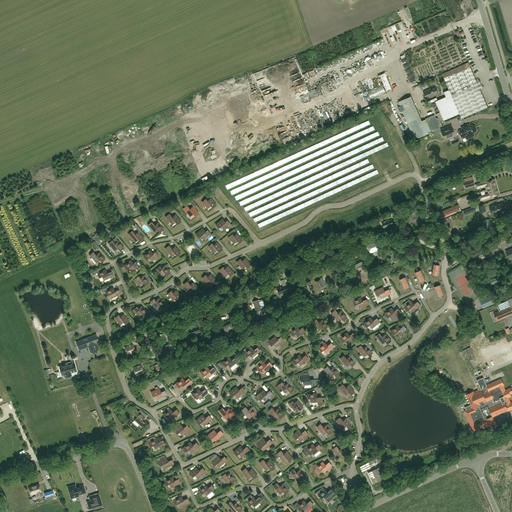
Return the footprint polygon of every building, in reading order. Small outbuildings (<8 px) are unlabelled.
[(476,81),(470,67),(444,78),(450,90),(444,93),(446,98),(436,102),(444,121),(460,115),(462,119),(488,107),(479,89),(483,87),(479,80),(476,81)] [(423,92),(426,100),(439,94),(436,87),(432,89),(431,88),(423,92)] [(409,127),(422,121),(412,96),(398,102),(409,127)] [(277,124),(279,123),(281,129),(287,127),(284,115),(275,118),(277,124)] [(436,120),(434,116),(422,121),(409,127),(415,140),(440,129),(438,125),(439,124),(439,125),(437,119),(437,120),(436,120)] [(451,124),(440,129),(443,136),(454,131),(451,124)] [(463,130),(459,131),(462,137),(465,135),(467,138),(474,135),(472,132),(475,131),(476,129),(475,127),(472,126),(470,127),(469,125),(462,128),(463,130)] [(477,189),(486,186),(487,189),(497,187),(494,179),(476,185),(477,189)] [(465,188),(475,185),(473,180),(464,182),(465,188)] [(482,196),(479,197),(480,200),(490,197),(499,195),(497,187),(488,189),(489,194),(482,196)] [(207,201),(205,199),(202,202),(207,209),(211,206),(213,208),(216,205),(211,198),(207,201)] [(502,203),(490,207),(492,215),(504,212),(502,203)] [(440,219),(460,210),(458,204),(438,212),(440,219)] [(486,211),(484,204),(478,206),(480,213),(486,211)] [(190,209),(187,206),(183,209),(185,212),(186,212),(190,217),(191,216),(193,214),(195,216),(199,213),(193,207),(190,209)] [(172,217),(169,214),(165,217),(168,220),(172,225),(173,224),(175,222),(177,224),(181,221),(175,215),(172,217)] [(216,225),(219,228),(221,226),(224,230),(230,224),(227,221),(225,222),(222,219),(216,225)] [(391,219),(382,223),(384,229),(394,225),(391,219)] [(154,226),(151,222),(148,225),(155,233),(158,230),(160,232),(163,230),(158,223),(154,226)] [(204,239),(210,234),(207,230),(205,232),(202,228),(196,234),(199,238),(201,236),(204,239)] [(135,235),(132,231),(128,234),(131,237),(135,242),(136,241),(138,239),(140,242),(144,239),(138,232),(135,235)] [(232,234),(228,237),(234,244),(237,241),(239,243),(243,240),(237,233),(234,236),(232,234)] [(112,240),(108,243),(111,246),(115,251),(116,250),(118,249),(120,251),(124,248),(118,241),(115,244),(112,240)] [(366,248),(368,252),(370,253),(378,249),(379,247),(377,243),(375,242),(367,246),(366,248)] [(488,245),(490,251),(498,248),(496,242),(488,245)] [(212,243),(208,246),(214,253),(217,250),(219,252),(222,249),(217,243),(213,245),(212,243)] [(172,249),(169,246),(165,249),(167,251),(168,251),(172,257),(173,256),(175,254),(177,256),(181,253),(175,246),(172,249)] [(399,259),(397,255),(400,254),(398,250),(396,251),(395,249),(389,251),(393,262),(399,259)] [(153,254),(150,250),(143,256),(146,260),(149,258),(151,261),(158,256),(156,254),(159,252),(157,250),(155,252),(153,254)] [(93,252),(89,255),(96,263),(99,260),(101,262),(105,259),(99,253),(96,255),(93,252)] [(482,252),(470,258),(472,262),(484,257),(482,252)] [(242,261),(240,259),(236,262),(242,268),(245,266),(247,268),(251,265),(245,258),(242,261)] [(360,258),(351,263),(354,269),(364,264),(360,258)] [(133,264),(131,260),(124,266),(127,269),(129,268),(132,271),(138,266),(137,264),(139,262),(138,260),(135,262),(133,264)] [(161,268),(159,266),(156,269),(161,276),(165,273),(167,275),(170,272),(166,268),(168,266),(167,264),(165,266),(164,266),(161,268)] [(224,269),(223,267),(219,270),(225,276),(228,274),(230,276),(233,273),(228,266),(224,269)] [(107,274),(105,270),(97,274),(99,278),(102,276),(104,280),(113,276),(111,272),(107,274)] [(421,270),(415,273),(419,282),(425,279),(421,270)] [(140,278),(138,276),(135,279),(140,286),(144,283),(146,285),(149,282),(145,277),(147,275),(146,274),(144,276),(143,275),(140,278)] [(207,277),(205,275),(202,278),(207,284),(211,282),(213,284),(216,281),(210,274),(207,277)] [(322,277),(320,278),(320,279),(315,281),(318,289),(326,286),(322,277)] [(406,277),(400,280),(404,289),(410,286),(406,277)] [(499,277),(490,280),(491,285),(501,282),(499,277)] [(187,281),(183,284),(190,292),(193,290),(195,292),(199,289),(193,282),(190,285),(187,281)] [(440,285),(434,287),(438,297),(444,294),(440,285)] [(276,289),(279,295),(282,294),(283,295),(288,293),(288,291),(286,286),(276,289)] [(388,288),(389,290),(385,291),(383,287),(375,291),(377,295),(380,294),(381,298),(391,294),(389,290),(391,290),(390,287),(388,288)] [(113,288),(105,292),(107,296),(109,294),(111,298),(121,294),(119,290),(115,292),(113,288)] [(173,293),(171,291),(167,294),(173,300),(176,298),(178,300),(182,297),(176,290),(173,293)] [(491,295),(480,300),(483,308),(495,303),(491,295)] [(363,301),(361,297),(358,299),(357,296),(352,298),(353,301),(355,305),(358,304),(359,308),(369,304),(367,299),(363,301)] [(154,299),(150,302),(156,308),(159,306),(161,308),(164,305),(159,298),(155,301),(154,299)] [(262,310),(259,300),(252,302),(256,312),(262,310)] [(406,306),(404,303),(403,305),(405,307),(408,311),(410,309),(413,312),(421,305),(418,302),(414,305),(411,301),(406,306)] [(138,309),(137,307),(133,310),(138,316),(142,313),(144,316),(147,313),(149,311),(148,309),(146,311),(142,306),(138,309)] [(511,309),(510,306),(499,311),(494,313),(497,321),(511,314),(511,309)] [(394,311),(392,308),(385,314),(384,316),(386,318),(387,317),(388,317),(390,315),(393,319),(401,312),(398,309),(394,311)] [(335,310),(331,313),(338,321),(341,318),(343,320),(344,320),(345,322),(347,320),(346,318),(347,317),(341,311),(338,313),(335,310)] [(120,317),(118,315),(115,318),(120,325),(124,322),(125,324),(129,321),(131,319),(130,317),(128,319),(123,314),(120,317)] [(374,321),(371,318),(364,323),(365,324),(363,326),(365,328),(367,326),(367,327),(369,325),(372,328),(380,322),(377,318),(374,321)] [(233,325),(230,319),(221,324),(224,329),(227,328),(228,329),(233,326),(233,325)] [(316,319),(312,322),(319,330),(322,327),(324,330),(328,327),(322,320),(319,323),(316,319)] [(398,325),(391,331),(394,334),(396,333),(399,336),(407,329),(404,326),(400,329),(398,325)] [(191,336),(200,332),(197,326),(188,330),(191,336)] [(299,330),(297,326),(290,332),(290,333),(289,334),(291,336),(292,335),(293,336),(295,334),(298,337),(306,330),(303,327),(299,330)] [(340,335),(338,336),(340,338),(343,342),(345,340),(348,343),(356,337),(353,333),(349,336),(347,333),(342,337),(340,335)] [(386,334),(382,337),(379,333),(376,336),(382,344),(386,342),(388,344),(391,341),(386,334)] [(96,335),(76,342),(79,350),(88,346),(91,353),(98,350),(96,343),(99,342),(96,335)] [(266,340),(268,342),(271,346),(273,344),(276,347),(284,340),(281,337),(277,340),(275,336),(269,341),(268,338),(266,340)] [(318,345),(316,346),(318,348),(321,352),(323,350),(326,353),(334,347),(331,343),(327,346),(325,343),(320,347),(318,345)] [(127,355),(135,352),(132,344),(125,348),(127,355)] [(166,356),(171,354),(169,345),(163,346),(166,356)] [(363,349),(360,346),(357,348),(363,356),(367,354),(369,356),(372,353),(367,346),(363,349)] [(244,353),(247,356),(249,354),(252,358),(260,351),(257,348),(254,350),(251,347),(244,353)] [(470,347),(463,351),(464,355),(466,354),(470,361),(474,359),(472,353),(473,353),(470,347)] [(302,358),(299,355),(292,360),(295,364),(298,362),(300,365),(308,359),(305,355),(302,358)] [(346,359),(343,356),(340,359),(346,367),(350,364),(352,366),(355,363),(351,358),(353,356),(352,355),(350,356),(346,359)] [(223,363),(221,365),(223,367),(224,366),(225,366),(227,364),(230,368),(238,361),(235,357),(232,360),(229,357),(222,363),(223,363)] [(261,363),(256,367),(259,371),(261,369),(264,372),(272,366),(269,362),(266,365),(263,362),(261,359),(259,361),(261,363)] [(66,366),(60,367),(62,375),(64,374),(65,377),(71,375),(70,373),(76,371),(74,363),(71,364),(70,362),(65,363),(66,366)] [(141,365),(133,368),(136,376),(144,372),(141,365)] [(338,368),(336,365),(330,370),(327,366),(324,369),(330,377),(334,374),(336,377),(339,374),(336,370),(338,368)] [(205,374),(208,378),(216,371),(213,367),(210,370),(207,367),(200,373),(203,376),(205,374)] [(301,379),(301,381),(304,381),(304,385),(314,384),(314,380),(310,380),(309,376),(303,376),(303,373),(298,375),(298,379),(301,379)] [(185,381),(182,378),(175,384),(176,384),(174,386),(176,388),(178,387),(181,385),(183,389),(191,382),(189,379),(185,381)] [(496,423),(493,416),(507,410),(508,411),(511,409),(511,403),(511,402),(510,402),(508,397),(511,396),(511,395),(510,394),(511,393),(511,390),(511,388),(505,390),(503,386),(504,385),(501,379),(487,385),(483,378),(477,380),(479,384),(476,385),(478,390),(476,391),(476,392),(467,396),(471,405),(465,407),(466,410),(465,411),(473,430),(487,424),(488,426),(496,423)] [(285,385),(282,382),(278,385),(285,393),(288,390),(290,392),(294,389),(288,383),(285,385)] [(341,385),(339,387),(345,395),(349,392),(351,395),(354,392),(349,385),(345,388),(342,384),(343,383),(342,382),(340,383),(341,385)] [(239,390),(236,387),(229,393),(232,396),(234,394),(237,398),(245,391),(243,389),(246,387),(244,386),(242,387),(239,390)] [(201,392),(198,389),(196,387),(194,388),(196,391),(192,394),(195,398),(197,396),(200,399),(208,393),(205,389),(201,392)] [(161,393),(159,389),(151,392),(153,396),(156,395),(157,399),(167,395),(165,391),(161,393)] [(266,393),(263,390),(257,396),(259,399),(262,397),(265,401),(273,394),(270,391),(266,393)] [(307,395),(305,395),(305,398),(308,398),(311,398),(311,403),(321,402),(321,397),(317,398),(316,393),(307,394),(307,395)] [(292,401),(289,404),(294,411),(297,408),(299,410),(303,407),(297,400),(294,403),(292,401)] [(248,411),(245,407),(241,410),(248,418),(251,415),(253,418),(257,415),(253,409),(255,408),(253,406),(251,408),(248,411)] [(173,412),(170,409),(168,407),(166,408),(168,411),(163,415),(166,418),(168,416),(171,420),(179,413),(176,409),(173,412)] [(222,408),(219,411),(225,419),(229,416),(231,418),(233,416),(235,418),(237,416),(235,414),(234,415),(229,409),(225,411),(222,408)] [(272,408),(268,411),(267,410),(266,411),(267,414),(269,412),(275,419),(278,416),(280,418),(284,415),(278,408),(275,411),(272,408)] [(140,413),(142,411),(140,409),(138,411),(135,415),(137,417),(134,420),(142,427),(145,424),(142,421),(145,417),(140,413)] [(206,418),(203,415),(196,420),(199,424),(201,422),(203,424),(204,425),(209,421),(212,419),(209,415),(206,418)] [(339,418),(336,421),(343,429),(346,426),(348,428),(351,425),(354,423),(352,421),(350,423),(346,418),(342,421),(339,418)] [(140,430),(133,425),(134,423),(132,421),(129,425),(138,432),(140,430)] [(320,424),(316,427),(323,435),(327,432),(328,434),(332,432),(332,431),(334,430),(333,428),(330,430),(326,425),(323,428),(320,424)] [(183,428),(181,425),(174,430),(177,434),(179,432),(181,434),(182,435),(187,431),(190,429),(187,425),(183,428)] [(214,430),(207,436),(210,439),(212,438),(214,440),(215,441),(220,437),(223,434),(220,431),(217,434),(214,430)] [(302,433),(299,430),(292,435),(295,439),(297,437),(300,441),(308,434),(305,430),(302,433)] [(158,442),(156,438),(151,441),(149,439),(147,439),(149,442),(148,442),(150,446),(153,445),(155,449),(164,445),(162,440),(158,442)] [(256,441),(255,442),(256,444),(256,445),(259,448),(262,446),(264,449),(272,443),(269,439),(266,442),(263,439),(258,443),(256,441)] [(193,445),(190,442),(183,448),(181,449),(183,451),(185,450),(186,451),(188,449),(191,453),(199,446),(196,442),(193,445)] [(315,447),(312,444),(304,451),(306,453),(307,452),(308,453),(311,451),(314,455),(322,448),(319,444),(315,447)] [(243,449),(240,446),(233,452),(236,455),(239,453),(241,456),(241,457),(247,452),(247,453),(249,450),(246,447),(243,449)] [(339,450),(336,446),(332,449),(339,457),(342,454),(344,457),(348,454),(342,447),(339,450)] [(280,451),(277,454),(283,462),(287,459),(289,461),(292,458),(287,452),(283,454),(280,451)] [(213,460),(211,458),(209,460),(211,462),(214,465),(217,463),(219,467),(227,460),(224,457),(221,460),(218,456),(213,460)] [(159,458),(157,459),(158,462),(160,466),(163,464),(164,468),(174,464),(172,460),(168,462),(166,458),(160,461),(159,458)] [(266,463),(263,460),(259,463),(262,465),(266,471),(267,470),(269,468),(271,470),(275,467),(269,460),(266,463)] [(322,462),(317,466),(315,464),(314,465),(319,471),(321,469),(324,473),(332,466),(329,462),(325,465),(322,462)] [(191,472),(189,470),(187,471),(189,473),(192,477),(195,475),(197,478),(205,472),(202,468),(199,471),(196,468),(191,472)] [(248,472),(245,468),(242,471),(244,474),(248,479),(249,478),(252,476),(254,478),(257,476),(251,469),(248,472)] [(296,473),(293,469),(290,472),(296,480),(300,477),(301,480),(305,477),(299,470),(296,473)] [(373,471),(368,473),(373,484),(384,479),(380,469),(373,472),(373,471)] [(227,475),(225,473),(221,476),(227,483),(230,480),(232,483),(234,481),(236,483),(237,482),(236,480),(230,473),(227,475)] [(174,481),(172,477),(166,480),(165,477),(163,478),(164,481),(166,485),(169,484),(171,488),(180,483),(178,479),(174,481)] [(201,484),(203,486),(198,490),(201,494),(204,492),(206,495),(214,489),(211,485),(208,488),(205,485),(203,483),(201,484)] [(279,487),(277,483),(273,486),(280,494),(283,491),(285,494),(288,491),(283,484),(279,487)] [(38,484),(29,487),(31,495),(36,493),(37,497),(42,495),(38,484)] [(75,485),(68,487),(71,498),(78,496),(78,495),(85,493),(83,485),(77,487),(77,488),(76,488),(75,485)] [(318,491),(316,492),(318,495),(321,498),(323,496),(326,500),(334,493),(331,490),(327,492),(325,489),(320,493),(318,491)] [(92,495),(94,500),(87,502),(89,509),(102,505),(98,493),(92,495)] [(181,497),(173,500),(175,504),(178,503),(180,507),(189,503),(187,499),(183,500),(181,497)] [(248,501),(246,498),(244,500),(246,502),(249,506),(251,504),(254,507),(262,501),(259,497),(256,500),(253,497),(248,501)] [(297,502),(295,504),(297,506),(300,510),(302,508),(305,511),(313,504),(310,501),(307,504),(304,500),(299,505),(297,502)] [(233,505),(230,501),(227,504),(233,511),(237,510),(239,511),(242,509),(239,505),(241,503),(240,501),(237,503),(236,502),(233,505)]
